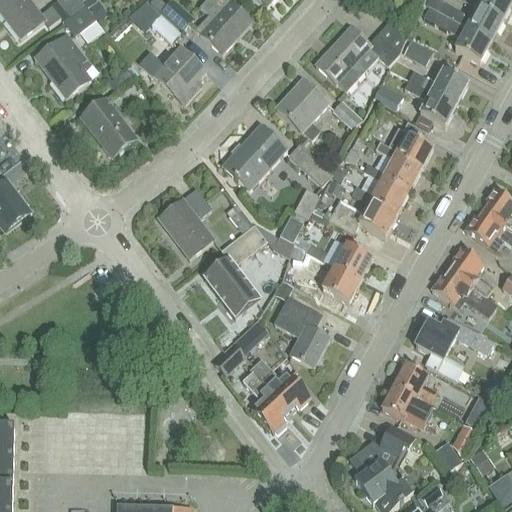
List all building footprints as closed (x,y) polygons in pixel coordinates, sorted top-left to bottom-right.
[(27,0),(0,0),(0,17),(21,45),(45,26),(49,32),(61,22),(52,11),(42,18),(27,0)] [(54,0),(69,20),(84,9),(77,0),(54,0)] [(222,57),(252,25),(230,4),(229,5),(223,0),(210,0),(200,11),(209,20),(196,33),(222,57)] [(258,0),(268,8),(275,0),(258,0)] [(505,24),(480,10),(474,22),(432,0),(431,0),(427,9),(445,19),(493,45),(505,24)] [(505,24),(511,9),(511,0),(485,0),(480,10),(505,24)] [(195,22),(173,2),(160,16),(181,36),(195,22)] [(63,26),(74,41),(96,24),(85,9),(63,26)] [(151,29),(171,47),(180,37),(161,19),(151,29)] [(481,66),(493,45),(445,19),(440,28),(463,41),(456,53),(481,66)] [(387,28),(370,47),(352,31),(316,69),(345,97),(378,62),(388,71),(398,59),(405,44),(387,28)] [(67,101),(91,82),(84,74),(91,68),(87,63),(86,64),(76,50),(77,49),(67,36),(60,42),(35,60),(67,101)] [(419,67),(427,52),(411,44),(403,59),(419,67)] [(206,75),(180,51),(163,70),(156,63),(147,72),(186,108),(202,91),(196,86),(206,75)] [(109,86),(115,95),(135,80),(138,78),(132,70),(129,72),(129,71),(109,86)] [(409,83),(457,109),(469,88),(445,74),(438,88),(414,75),(409,83)] [(445,130),(457,109),(409,83),(405,92),(428,105),(415,127),(427,134),(433,124),(445,130)] [(311,127),(328,108),(302,84),(277,112),(313,144),(320,136),(311,127)] [(374,104),(395,116),(403,100),(382,88),(374,104)] [(113,161),(137,142),(106,101),(81,120),(113,161)] [(362,124),(342,105),(333,115),(353,134),(362,124)] [(249,195),(287,153),(261,129),(234,158),(236,160),(225,172),(249,195)] [(395,162),(421,176),(433,153),(407,139),(397,157),(380,148),(376,156),(393,165),(395,162)] [(304,176),(314,164),(299,149),(288,161),(304,176)] [(395,162),(393,165),(385,179),(368,170),(364,178),(369,180),(381,187),(382,184),(408,199),(421,176),(395,162)] [(314,164),(304,176),(321,191),(332,179),(314,164)] [(343,182),(360,184),(361,171),(344,169),(343,182)] [(371,206),(396,221),(408,199),(382,184),(381,187),(369,180),(361,194),(356,192),(352,200),(369,209),(371,206)] [(0,230),(4,236),(32,215),(7,183),(0,187),(0,230)] [(190,262),(214,243),(200,224),(212,214),(196,193),(159,222),(190,262)] [(490,213),(486,219),(511,237),(511,206),(496,195),(485,209),(490,213)] [(371,206),(369,209),(364,218),(340,205),(328,227),(353,240),(359,229),(384,243),(396,221),(371,206)] [(253,229),(237,208),(227,216),(230,220),(229,221),(236,231),(237,230),(243,238),(253,229)] [(511,250),(511,237),(486,219),(481,226),(476,223),(466,236),(490,253),(498,240),(511,250)] [(293,248),(304,228),(292,221),(280,241),(293,248)] [(235,270),(266,247),(254,231),(223,255),(230,263),(206,282),(236,321),(260,303),(235,270)] [(336,269),(362,283),(374,261),(349,247),(336,269)] [(305,256),(323,266),(328,258),(310,248),(305,256)] [(453,279),(487,304),(494,295),(477,283),(485,271),(461,255),(453,267),(459,271),(453,279)] [(319,273),(323,266),(305,256),(301,264),(319,273)] [(349,306),(362,283),(336,269),(324,292),(349,306)] [(313,284),(292,273),(286,284),(307,296),(313,284)] [(497,310),(487,304),(453,279),(449,285),(443,281),(433,296),(456,312),(462,304),(489,322),(497,310)] [(511,281),(503,294),(511,300),(511,281)] [(312,332),(320,318),(290,302),(275,328),(301,342),(292,360),(313,372),(330,341),(312,332)] [(442,335),(429,328),(416,353),(431,361),(427,370),(457,387),(465,372),(446,362),(456,344),(459,346),(460,345),(487,359),(493,348),(466,334),(448,325),(442,335)] [(235,351),(215,370),(226,381),(246,362),(235,351)] [(251,374),(255,378),(290,418),(296,412),(298,414),(310,403),(289,380),(286,383),(282,379),(278,383),(261,364),(251,374)] [(394,393),(417,406),(419,402),(432,409),(438,400),(424,392),(429,384),(406,371),(394,393)] [(284,423),(290,418),(255,378),(245,387),(257,400),(260,398),(264,402),(252,412),(273,436),(286,425),(284,423)] [(415,410),(417,406),(394,393),(382,415),(418,435),(428,417),(415,410)] [(171,511),(115,510),(115,511),(11,511),(13,429),(0,428),(0,511),(171,511)] [(373,511),(375,509),(376,511),(397,511),(412,501),(401,486),(396,490),(390,482),(398,466),(402,468),(415,444),(392,431),(379,454),(371,450),(357,461),(369,478),(356,488),(373,511)] [(483,453),(470,462),(482,480),(495,471),(483,453)] [(502,511),(503,511),(511,505),(511,490),(505,481),(489,493),(502,511)] [(444,511),(445,502),(437,491),(418,506),(422,511),(444,511)]
